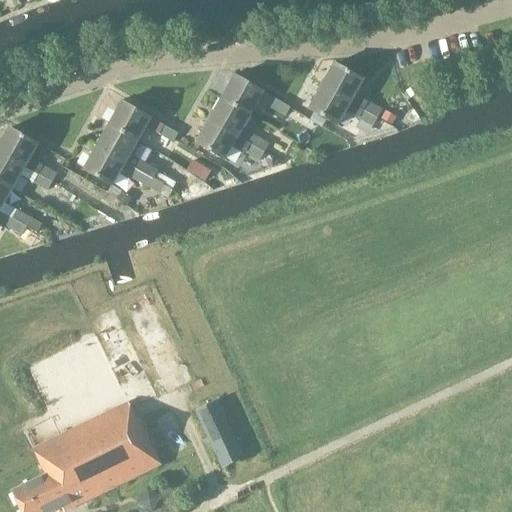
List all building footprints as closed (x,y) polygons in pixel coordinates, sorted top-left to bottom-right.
[(335,64),(322,86),(378,118),(382,111),(355,95),(364,80),(335,64)] [(251,114),(264,92),(236,75),(223,98),(251,114)] [(338,125),(346,111),(358,117),(373,127),(378,118),(322,86),(309,109),(338,125)] [(223,98),(210,121),(265,152),(269,144),(245,131),(244,131),(242,130),(251,114),(223,98)] [(285,117),(290,108),(274,99),(269,108),(285,117)] [(177,134),(150,119),(151,118),(123,102),(110,125),(138,141),(146,127),(173,143),(177,134)] [(225,160),(233,146),(238,149),(245,154),(260,161),(265,152),(210,121),(197,143),(225,160)] [(108,127),(97,148),(152,179),(155,181),(159,174),(160,173),(144,163),(151,152),(136,144),(138,141),(110,125),(108,127)] [(10,128),(0,146),(0,152),(37,173),(41,166),(30,159),(39,144),(10,128)] [(120,172),(147,187),(171,201),(179,186),(169,180),(159,174),(155,181),(152,179),(97,148),(84,170),(113,186),(120,172)] [(0,182),(13,190),(21,176),(47,191),(52,182),(0,152),(0,182)] [(41,166),(37,173),(52,182),(56,174),(41,166)] [(0,212),(11,218),(11,219),(26,228),(35,233),(40,224),(30,217),(4,204),(13,190),(0,182),(0,212)] [(62,204),(67,189),(52,184),(47,198),(62,204)] [(21,235),(26,228),(11,219),(7,227),(21,235)] [(243,458),(217,401),(195,411),(221,468),(243,458)] [(21,511),(52,511),(62,508),(64,511),(83,503),(159,465),(138,418),(136,419),(128,403),(33,451),(45,475),(12,492),(21,511)]
